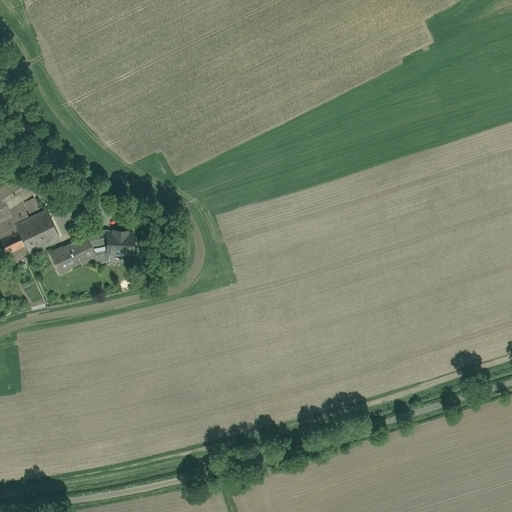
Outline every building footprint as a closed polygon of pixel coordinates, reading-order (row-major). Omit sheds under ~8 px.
[(1,189),(10,207),(45,190),(35,172),(1,189)] [(0,222),(14,215),(10,207),(1,189),(0,189),(0,222)] [(33,253),(64,238),(48,207),(18,222),(28,243),(33,253)] [(18,222),(14,215),(0,222),(0,229),(11,252),(28,243),(18,222)] [(117,233),(112,233),(112,236),(111,253),(140,254),(141,234),(132,233),(132,229),(118,228),(117,233)] [(86,233),(53,249),(64,272),(97,255),(89,240),(86,233)] [(112,236),(89,240),(97,255),(100,262),(111,260),(111,253),(112,236)]
